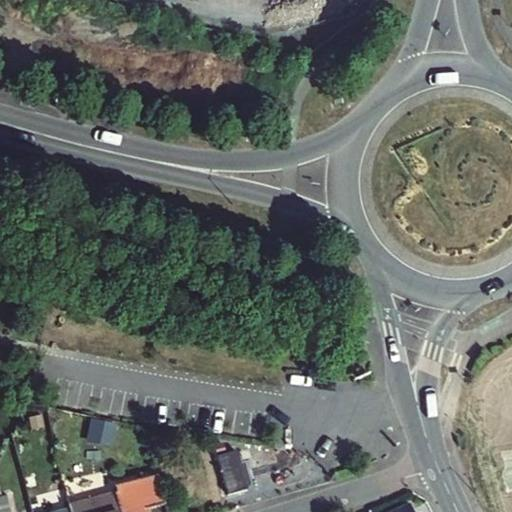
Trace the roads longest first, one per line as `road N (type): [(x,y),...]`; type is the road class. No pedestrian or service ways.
road 1 (tertiary): [(365,117),(322,143),(244,162),(89,149)]
road 2 (tertiary): [(89,149),(288,200),(357,234)]
road 3 (tertiary): [(370,254),(397,366),(435,464)]
road 4 (tertiary): [(435,464),(435,352),(473,293)]
road 5 (residential): [(435,464),(286,511)]
road 6 (tertiary): [(365,117),(345,166),(357,234)]
